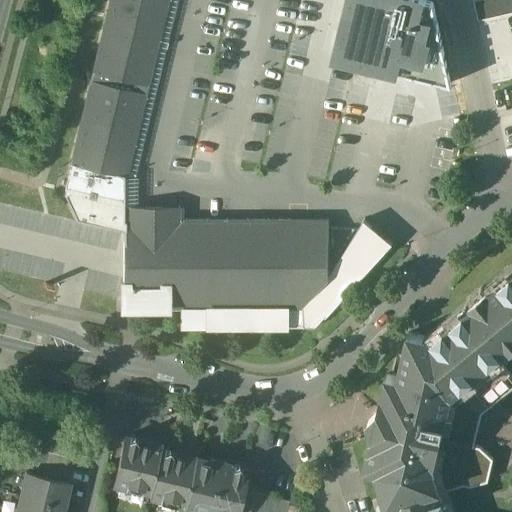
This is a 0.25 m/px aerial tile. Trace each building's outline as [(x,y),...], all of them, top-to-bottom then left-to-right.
[(182,220),(125,220),(125,219),(123,219),(123,175),(125,175),(125,174),(123,174),(165,0),(110,0),(72,162),(71,161),(71,162),(71,163),(64,194),(76,219),(123,230),(123,284),(122,284),(122,308),(166,308),(166,306),(181,306),(289,307),(289,221),(182,220)] [(175,0),(165,0),(123,174),(125,174),(125,175),(123,175),(123,219),(125,219),(125,220),(182,220),(182,206),(133,206),(133,177),(175,0)] [(432,0),(349,0),(336,55),(452,84),(434,0),(432,0)] [(511,0),(473,0),(478,21),(511,14),(511,0)] [(331,221),(289,221),(289,327),(317,327),(394,244),(364,221),(330,276),(331,221)] [(432,339),(409,333),(398,378),(387,375),(378,410),(369,420),(373,434),(364,468),(376,471),(388,511),(447,511),(441,492),(434,469),(451,398),(452,395),(454,393),(508,349),(510,351),(511,349),(511,272),(489,291),(488,289),(470,303),(472,306),(432,339)] [(289,307),(181,306),(181,327),(289,327),(289,307)] [(462,398),(458,403),(451,398),(434,469),(441,492),(464,486),(471,487),(488,482),(493,459),(480,447),(475,446),(482,414),(511,389),(511,375),(502,363),(511,354),(511,349),(510,351),(508,349),(454,393),(462,398)] [(462,398),(454,393),(452,395),(451,398),(458,403),(462,398)] [(161,446),(136,440),(133,437),(129,439),(125,438),(114,483),(149,491),(150,491),(159,450),(160,450),(161,446)] [(73,446),(50,440),(47,452),(70,457),(73,446)] [(194,458),(171,453),(168,448),(164,451),(160,450),(159,450),(150,491),(149,491),(148,495),(183,503),(184,503),(194,458)] [(70,457),(47,452),(44,463),(68,469),(70,457)] [(209,461),(194,458),(184,503),(183,503),(182,508),(197,511),(208,511),(220,462),(209,460),(209,461)] [(230,465),(220,462),(208,511),(235,511),(245,470),(240,469),(237,465),(233,467),(230,466),(230,465)] [(68,469),(44,463),(41,475),(65,481),(68,469)] [(41,475),(26,471),(20,495),(63,505),(69,482),(65,481),(41,475)] [(262,511),(267,496),(255,493),(250,511),(262,511)] [(61,511),(63,505),(20,495),(15,511),(61,511)] [(275,511),(278,498),(267,496),(262,511),(275,511)] [(287,511),(290,501),(278,498),(275,511),(287,511)] [(290,501),(287,511),(299,511),(302,504),(290,501)]
